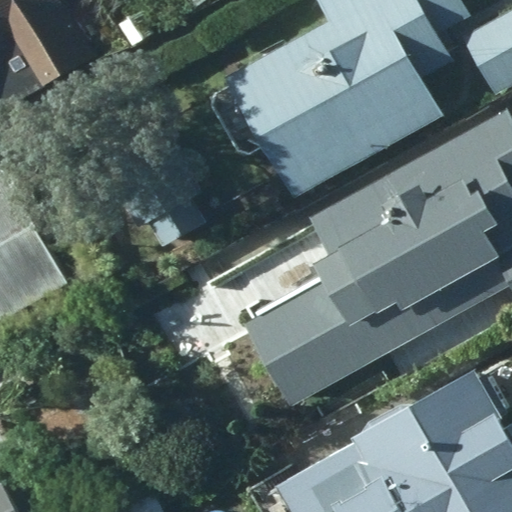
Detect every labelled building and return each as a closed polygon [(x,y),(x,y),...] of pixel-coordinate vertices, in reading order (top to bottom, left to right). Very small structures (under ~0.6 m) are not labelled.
[(91,56),(59,0),(0,0),(0,102),(2,103),(91,56)] [(462,13),(455,0),(315,0),(322,11),(215,67),(278,188),(437,105),(418,69),(447,55),(433,28),(462,13)] [(511,10),(465,36),(500,101),(511,94),(511,10)] [(511,123),(501,102),(300,206),(323,251),(310,257),(318,272),(235,315),(281,403),(509,284),(511,289),(511,123)] [(158,242),(200,219),(185,194),(197,188),(174,148),(162,153),(140,116),(97,139),(120,179),(109,185),(130,222),(143,215),(158,242)] [(0,312),(58,282),(0,171),(0,312)] [(291,511),(511,511),(511,443),(467,363),(270,472),(291,511)] [(169,511),(158,491),(118,511),(169,511)]
